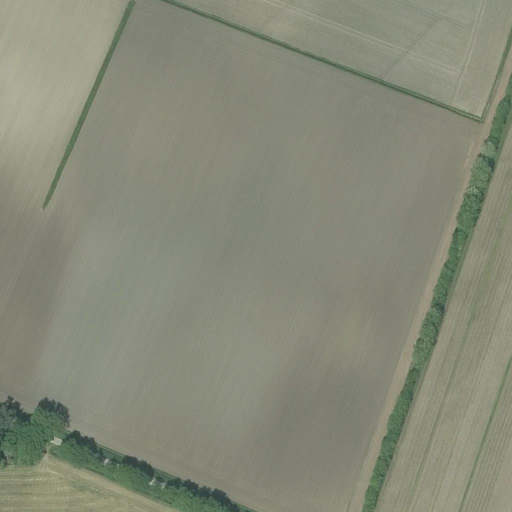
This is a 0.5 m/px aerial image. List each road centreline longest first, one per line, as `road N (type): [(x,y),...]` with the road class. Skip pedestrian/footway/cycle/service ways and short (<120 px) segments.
road 1 (track): [(354,511),(511,67)]
road 2 (unclassified): [(219,511),(0,418)]
